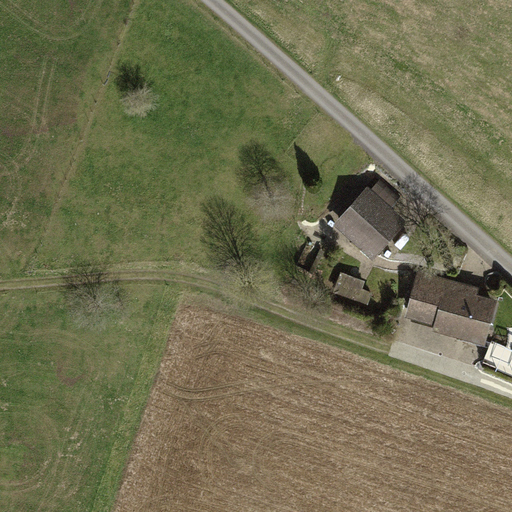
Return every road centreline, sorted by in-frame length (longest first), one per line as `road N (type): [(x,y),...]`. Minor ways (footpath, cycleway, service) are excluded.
road 1 (residential): [(511,272),(204,0)]
road 2 (track): [(0,284),(182,279),(383,348)]
